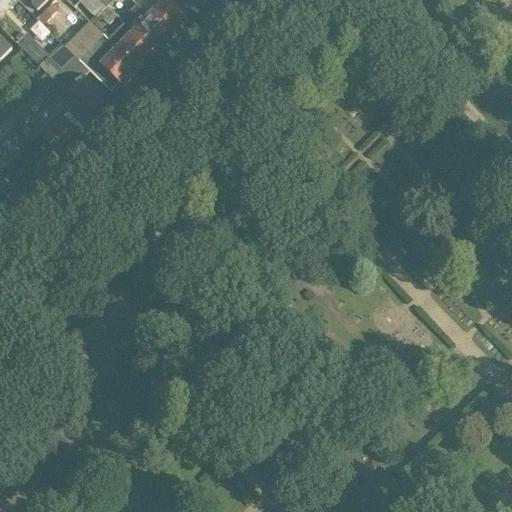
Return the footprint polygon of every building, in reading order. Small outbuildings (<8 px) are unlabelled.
[(34,0),(31,6),(37,12),(49,0),(34,0)] [(107,10),(96,0),(82,0),(79,4),(96,21),(99,18),(109,27),(116,20),(107,10)] [(96,0),(107,10),(116,0),(96,0)] [(185,0),(201,10),(207,0),(185,0)] [(149,19),(170,41),(186,25),(164,2),(149,19)] [(37,21),(43,27),(58,13),(52,7),(37,21)] [(121,23),(123,27),(154,57),(170,41),(149,19),(137,7),(121,23)] [(154,57),(123,27),(107,43),(138,73),(154,57)] [(25,38),(22,35),(16,40),(19,43),(25,38)] [(17,47),(27,57),(36,48),(26,38),(17,47)] [(111,95),(119,87),(122,90),(138,73),(107,43),(103,38),(78,63),(89,74),(111,95)] [(58,70),(49,60),(39,70),(46,76),(65,95),(92,120),(109,103),(84,79),(89,74),(78,63),(71,56),(58,70)] [(57,103),(65,95),(46,76),(37,84),(57,103)] [(76,133),(60,118),(40,138),(56,154),(76,133)] [(24,130),(19,135),(24,141),(30,135),(24,130)] [(0,205),(0,244),(25,220),(18,212),(12,218),(0,205)] [(333,497),(332,497),(320,509),(323,511),(351,511),(343,503),(341,505),(333,497)]
